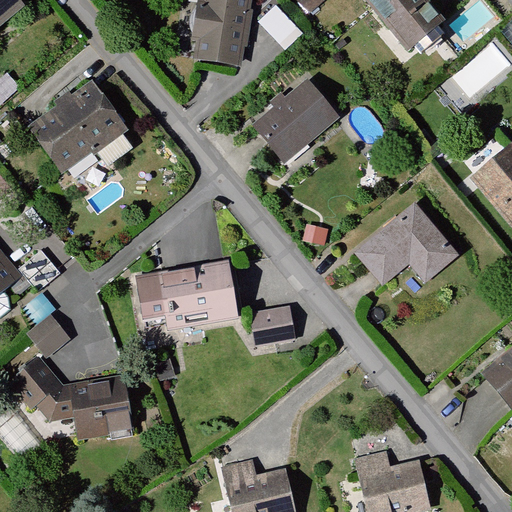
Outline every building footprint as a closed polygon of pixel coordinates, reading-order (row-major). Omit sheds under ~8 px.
[(7,0),(0,0),(0,36),(23,18),(7,0)] [(200,0),(186,70),(233,77),(248,0),(200,0)] [(415,0),(351,0),(406,63),(442,33),(415,0)] [(278,4),(260,20),(286,50),(304,34),(278,4)] [(0,100),(18,91),(11,77),(0,83),(0,100)] [(307,83),(247,132),(280,172),(340,124),(307,83)] [(87,90),(24,136),(59,183),(122,139),(87,90)] [(511,150),(511,149),(467,186),(511,239),(511,238),(511,150)] [(414,211),(351,262),(380,295),(406,273),(423,292),(460,262),(414,211)] [(0,260),(0,295),(17,281),(0,260)] [(164,325),(166,337),(235,327),(225,270),(133,285),(141,329),(164,325)] [(293,308),(254,309),(255,328),(294,327),(293,308)] [(52,313),(27,333),(46,357),(71,337),(52,313)] [(257,341),(295,339),(294,329),(257,331),(257,341)] [(511,418),(511,353),(478,380),(511,419),(511,418)] [(69,424),(75,445),(130,438),(120,376),(62,387),(43,368),(34,358),(7,384),(25,414),(52,425),(69,424)] [(384,458),(353,464),(362,511),(426,511),(417,467),(388,474),(384,458)] [(217,466),(227,511),(292,511),(283,474),(248,482),(244,460),(217,466)]
